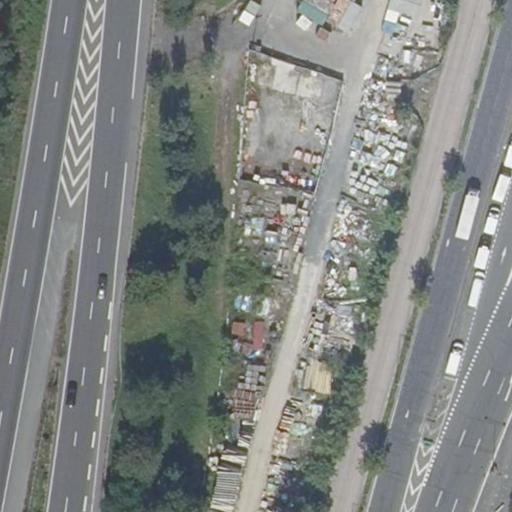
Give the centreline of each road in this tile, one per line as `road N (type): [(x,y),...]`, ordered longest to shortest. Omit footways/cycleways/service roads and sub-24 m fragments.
road 1 (motorway): [(66,511),(104,210),(120,0)]
road 2 (motorway): [(383,511),(511,53)]
road 3 (motorway): [(0,426),(74,0)]
road 4 (unclassified): [(443,511),(511,344)]
